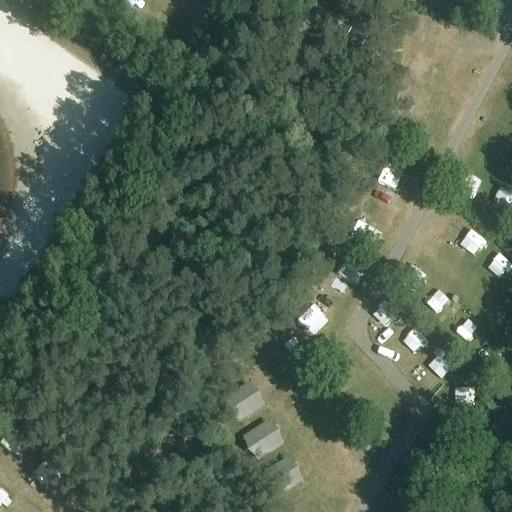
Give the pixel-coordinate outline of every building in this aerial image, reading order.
[(379,0),(360,0),(358,8),(376,13),(380,0),(379,0)] [(429,0),(464,13),(468,0),(429,0)] [(352,28),(345,40),(361,49),(368,37),(352,28)] [(337,56),(330,68),(346,77),(353,65),(337,56)] [(496,202),(511,210),(511,190),(504,187),(496,202)] [(223,402),(240,425),(268,405),(251,382),(223,402)] [(243,437),(258,463),(287,446),(272,420),(243,437)] [(267,470),(278,496),(306,484),(294,458),(267,470)]
